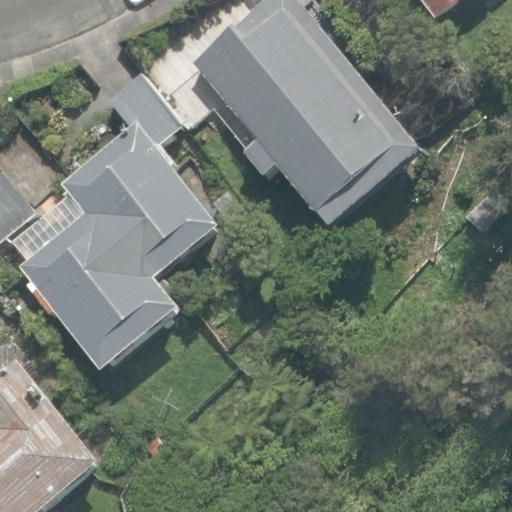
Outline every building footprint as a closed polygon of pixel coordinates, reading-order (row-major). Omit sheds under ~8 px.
[(290,171),(344,235),(435,159),(302,0),(276,0),(201,63),(270,146),(255,158),(276,183),(290,171)] [(66,188),(75,199),(167,287),(230,238),(163,154),(190,133),(147,79),(112,106),(134,134),(66,188)] [(0,179),(0,252),(44,216),(8,173),(0,179)] [(167,287),(75,199),(17,246),(33,266),(26,272),(43,293),(38,297),(57,321),(63,317),(113,379),(191,317),(167,287)] [(0,511),(57,511),(110,468),(24,364),(0,383),(0,511)]
